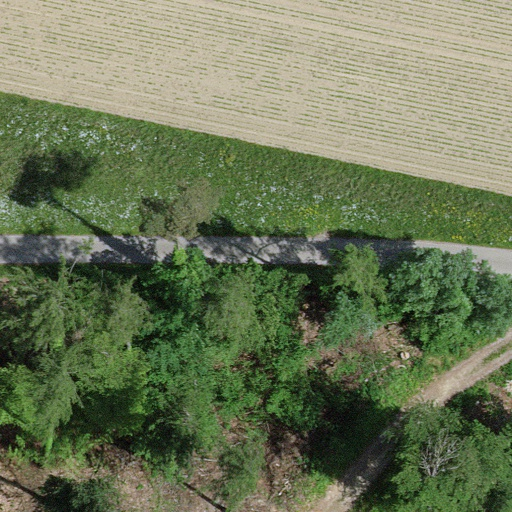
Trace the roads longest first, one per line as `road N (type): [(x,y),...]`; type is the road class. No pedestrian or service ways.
road 1 (track): [(511,266),(382,251),(0,245)]
road 2 (track): [(511,344),(413,409),(326,511)]
